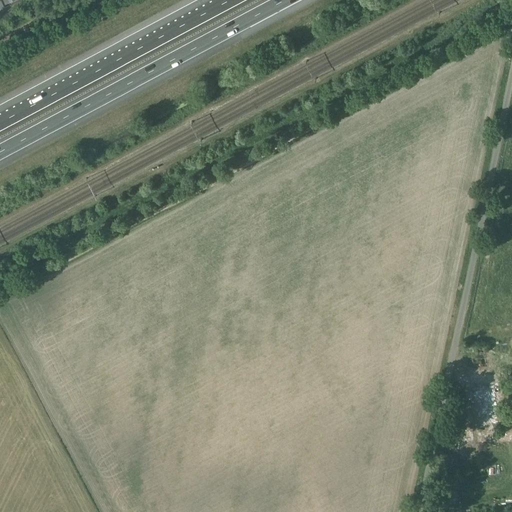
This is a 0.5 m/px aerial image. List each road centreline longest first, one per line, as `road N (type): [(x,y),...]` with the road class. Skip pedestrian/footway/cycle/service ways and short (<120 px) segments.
road 1 (track): [(0,293),(511,19)]
road 2 (unclassified): [(420,511),(511,75)]
road 3 (motorway): [(0,152),(286,0)]
road 4 (motorway): [(231,0),(0,124)]
